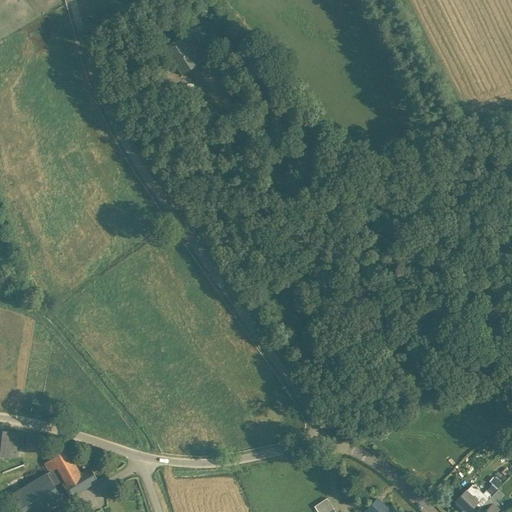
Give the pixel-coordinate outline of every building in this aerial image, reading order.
[(182,75),(199,63),(199,62),(202,60),(195,49),(199,47),(189,31),(181,36),(176,29),(152,45),(157,52),(164,47),(182,75)] [(0,455),(15,458),(18,432),(10,432),(10,431),(0,430),(0,455)] [(26,444),(37,445),(38,435),(26,434),(26,444)] [(17,511),(46,511),(64,501),(64,500),(70,496),(71,497),(99,480),(98,480),(91,467),(80,472),(67,448),(50,457),(51,459),(45,463),(50,471),(8,496),(17,511)] [(87,460),(81,464),(83,469),(90,465),(87,460)] [(483,494),(489,499),(492,496),(498,489),(492,483),(483,494)] [(466,491),(466,490),(456,501),(467,511),(468,511),(478,501),(472,496),(477,490),(472,485),(466,491)] [(495,511),(502,505),(492,496),(489,499),(489,500),(481,509),(484,511),(495,511)] [(377,498),(366,510),(367,511),(397,511),(394,509),(391,511),(377,498)]
